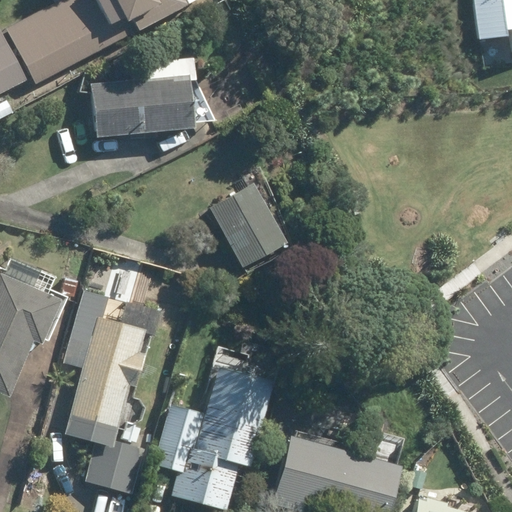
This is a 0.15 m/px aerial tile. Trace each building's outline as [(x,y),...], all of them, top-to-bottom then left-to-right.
[(52,0),(54,3),(6,29),(35,84),(192,0),(52,0)] [(511,0),(474,0),(480,38),(509,34),(508,29),(511,28),(511,0)] [(0,93),(26,79),(0,30),(0,93)] [(149,80),(92,85),(96,137),(194,129),(194,123),(213,121),(193,81),(191,59),(147,63),(149,80)] [(5,99),(0,102),(0,119),(13,112),(5,99)] [(209,209),(244,268),(287,243),(253,184),(209,209)] [(0,392),(8,396),(32,341),(40,345),(42,341),(47,343),(49,339),(60,344),(68,325),(57,320),(66,297),(49,289),(54,277),(11,258),(5,271),(0,268),(0,392)] [(65,277),(60,293),(73,297),(78,280),(65,277)] [(82,369),(65,434),(95,441),(84,482),(132,494),(144,449),(115,442),(129,386),(137,388),(145,354),(138,352),(142,334),(154,337),(160,311),(126,302),(120,323),(101,318),(106,297),(82,291),(64,364),(82,369)] [(216,375),(205,415),(170,405),(153,464),(180,472),(173,496),(226,511),(239,464),(250,468),(272,390),(216,375)] [(292,438),(275,501),(313,511),(388,511),(401,467),(392,465),(394,458),(297,431),(295,440),(292,438)] [(407,491),(419,495),(424,478),(412,475),(407,491)] [(459,511),(446,508),(448,504),(427,498),(426,502),(419,501),(415,511),(459,511)]
